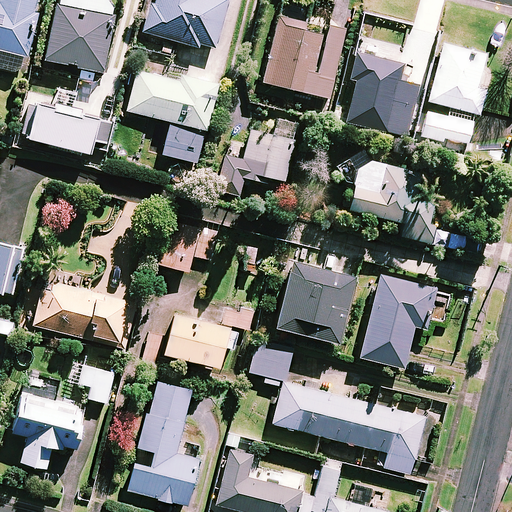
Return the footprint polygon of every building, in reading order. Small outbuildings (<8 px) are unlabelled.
[(0,0),(0,49),(24,56),(27,56),(37,13),(33,12),(35,0),(0,0)] [(150,3),(142,32),(198,48),(199,43),(215,48),(227,0),(154,0),(154,4),(150,3)] [(58,4),(55,3),(44,60),(67,64),(67,63),(76,65),(76,68),(102,73),(113,14),(110,14),(58,4)] [(306,22),(278,15),(262,82),(308,93),(312,75),(332,80),(345,27),(328,22),(325,35),(304,30),(306,22)] [(448,108),(474,113),(479,114),(485,89),(476,88),(483,56),(464,52),(465,49),(440,43),(427,101),(449,106),(448,108)] [(24,56),(0,49),(0,67),(14,71),(20,69),(24,56)] [(177,81),(135,70),(125,110),(205,131),(217,83),(179,74),(177,81)] [(96,117),(35,103),(34,106),(28,105),(21,134),(27,135),(26,139),(88,154),(96,117)] [(474,113),(448,108),(447,116),(424,111),(419,132),(467,143),(474,113)] [(235,159),(232,174),(265,182),(267,177),(283,181),(297,122),(274,117),(270,134),(249,129),(242,161),(235,159)] [(366,160),(359,148),(335,161),(351,189),(347,209),(403,222),(400,236),(430,243),(439,203),(415,197),(421,173),(366,160)] [(191,255),(198,228),(168,220),(157,263),(187,271),(191,255)] [(219,233),(198,228),(191,255),(211,261),(219,233)] [(22,247),(0,241),(0,301),(2,302),(4,294),(10,295),(22,247)] [(353,275),(290,260),(273,326),(336,341),(353,275)] [(74,287),(76,278),(60,274),(58,282),(44,279),(41,289),(36,288),(28,324),(90,339),(91,334),(117,340),(127,300),(74,287)] [(435,287),(378,274),(358,356),(403,367),(413,325),(425,328),(435,287)] [(248,328),(251,312),(226,307),(223,323),(248,328)] [(227,325),(172,312),(162,353),(217,366),(227,325)] [(290,347),(257,339),(248,371),(282,380),(290,347)] [(112,373),(84,366),(77,396),(106,403),(112,373)] [(55,398),(59,381),(24,373),(11,432),(26,436),(20,461),(45,467),(50,444),(74,449),(84,404),(55,398)] [(191,389),(154,380),(125,489),(185,505),(198,458),(174,452),(191,389)] [(423,416),(281,380),(270,422),(387,452),(383,467),(409,474),(423,416)] [(310,511),(311,510),(315,493),(246,476),(251,454),(229,449),(215,504),(248,511),(310,511)] [(315,493),(311,510),(319,511),(388,511),(389,510),(332,496),(338,469),(322,465),(315,493)]
